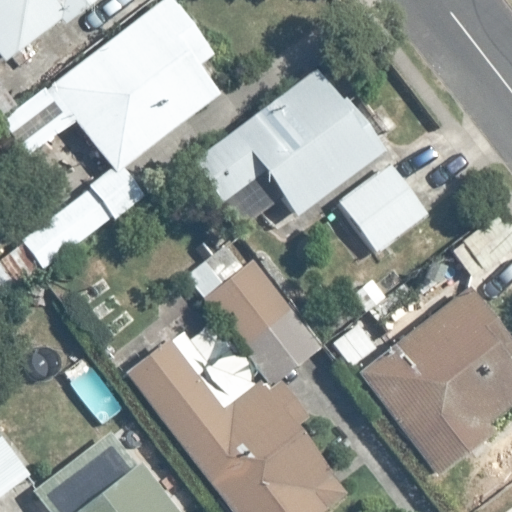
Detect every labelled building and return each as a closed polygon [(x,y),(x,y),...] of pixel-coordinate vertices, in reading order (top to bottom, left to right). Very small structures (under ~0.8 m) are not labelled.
[(0,0),(0,61),(85,0),(0,0)] [(39,272),(105,220),(110,225),(140,201),(116,171),(213,95),(189,65),(205,53),(171,10),(155,22),(147,11),(40,96),(37,92),(0,120),(0,126),(25,159),(70,123),(108,172),(16,243),(39,272)] [(375,152),(311,70),(185,168),(215,206),(256,174),(290,218),(375,152)] [(444,235),(385,164),(333,206),(373,253),(385,243),(405,267),(444,235)] [(316,349),(252,263),(188,311),(217,352),(231,342),(264,387),(316,349)] [(511,400),(511,368),(457,293),(349,372),(427,478),(484,437),(477,426),(511,400)] [(221,376),(184,327),(162,344),(159,340),(116,373),(223,511),(315,511),(341,493),(292,429),(302,421),(274,386),(264,394),(256,383),(245,392),(229,370),(221,376)] [(0,430),(0,495),(40,465),(8,424),(0,430)] [(170,511),(110,435),(30,497),(42,511),(170,511)]
